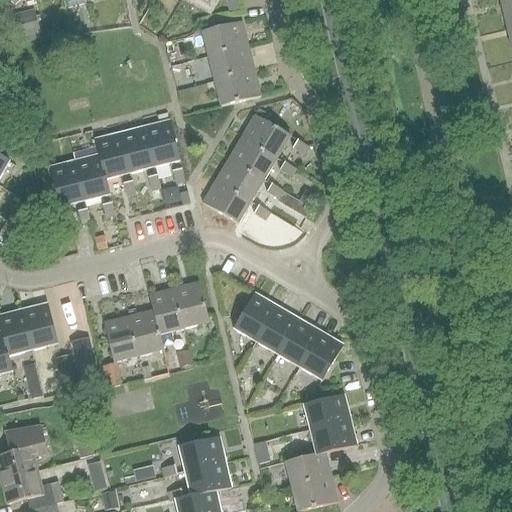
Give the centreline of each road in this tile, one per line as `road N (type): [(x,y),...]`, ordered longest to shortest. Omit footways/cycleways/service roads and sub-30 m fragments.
road 1 (secondary): [(454,511),(332,0)]
road 2 (residential): [(511,448),(406,0)]
road 3 (residential): [(292,280),(202,239),(38,283),(0,273)]
road 4 (residential): [(292,280),(335,210),(336,185),(316,108),(289,68),(271,0)]
road 5 (residential): [(354,511),(390,460),(359,333),(341,305),(292,280)]
